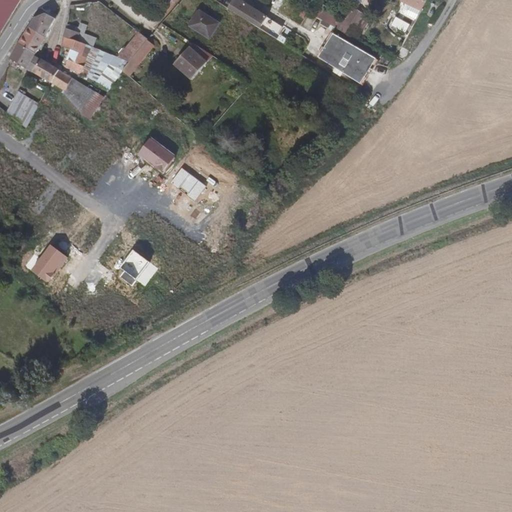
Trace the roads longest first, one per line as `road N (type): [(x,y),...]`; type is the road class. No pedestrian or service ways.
road 1 (tertiary): [(511,184),(315,264),(0,435)]
road 2 (residential): [(451,0),(378,103)]
